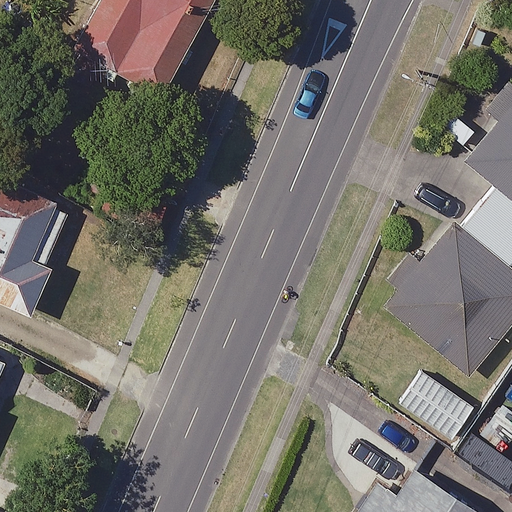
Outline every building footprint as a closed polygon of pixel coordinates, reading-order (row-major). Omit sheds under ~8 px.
[(99,0),(66,65),(87,76),(97,56),(161,89),(207,0),(99,0)] [(511,102),(467,156),(496,180),(461,222),(455,218),(386,299),(469,369),(511,318),(511,269),(506,264),(511,257),(511,102)] [(0,291),(22,302),(67,208),(0,175),(0,291)] [(475,396),(422,362),(399,397),(452,432),(475,396)] [(489,511),(417,462),(397,491),(382,480),(359,511),(489,511)]
